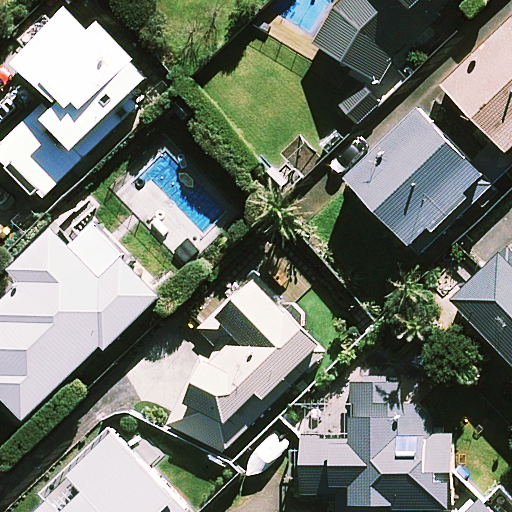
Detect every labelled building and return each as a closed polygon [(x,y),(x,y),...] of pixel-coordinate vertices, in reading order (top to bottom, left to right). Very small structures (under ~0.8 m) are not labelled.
[(455,0),(346,0),(341,5),(317,44),(379,83),(404,47),(455,0)] [(22,64),(65,100),(48,117),(39,108),(0,146),(0,152),(56,209),(159,114),(140,94),(154,80),(139,66),(145,61),(104,20),(96,27),(74,7),(22,64)] [(511,27),(492,47),(450,88),(511,150),(511,27)] [(491,176),(407,89),(335,159),(419,246),(491,176)] [(11,269),(24,283),(0,305),(0,316),(3,319),(0,321),(0,389),(27,418),(106,342),(111,347),(165,295),(126,255),(104,276),(56,226),(11,269)] [(511,242),(450,303),(511,366),(511,242)] [(332,338),(237,254),(175,322),(207,351),(168,425),(226,455),(332,338)] [(406,402),(406,383),(390,382),(390,375),(368,375),(368,382),(355,382),(355,400),(348,400),(347,440),(306,440),(305,493),(341,494),(340,511),(496,511),(484,499),(469,511),(454,511),(456,435),(436,434),(436,420),(419,403),(406,402)] [(159,479),(148,488),(135,474),(127,481),(101,453),(58,494),(44,480),(11,511),(39,511),(41,511),(155,511),(174,494),(159,479)]
